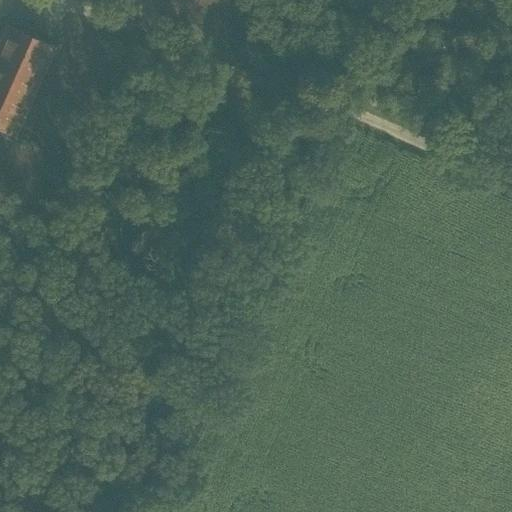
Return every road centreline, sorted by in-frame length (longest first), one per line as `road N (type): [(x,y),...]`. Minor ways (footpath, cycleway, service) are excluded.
road 1 (track): [(87,511),(251,74)]
road 2 (track): [(511,184),(365,115)]
